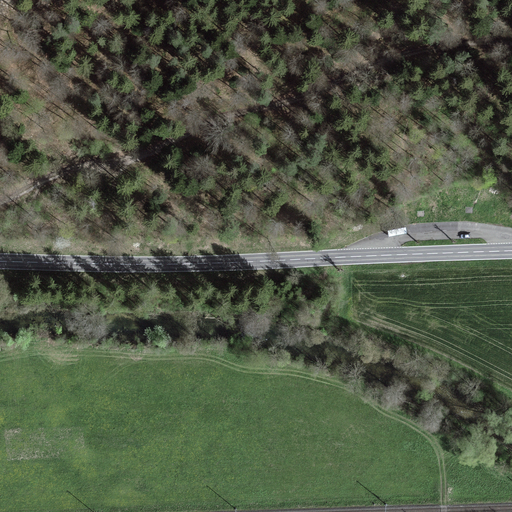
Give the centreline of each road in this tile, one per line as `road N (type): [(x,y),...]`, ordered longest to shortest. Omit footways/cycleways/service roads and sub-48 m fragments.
road 1 (track): [(511,44),(455,44),(395,58),(306,99),(212,122),(0,206)]
road 2 (primary): [(511,250),(0,261)]
